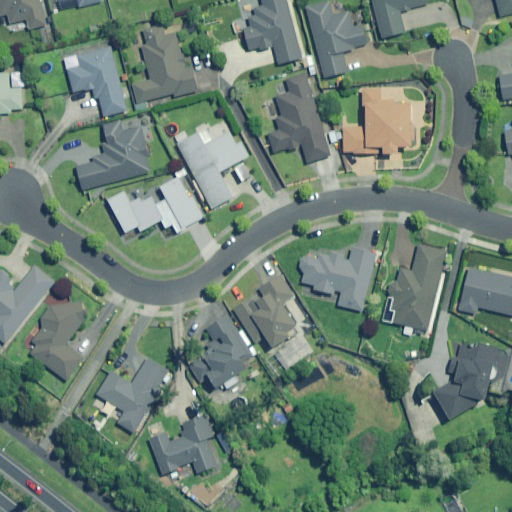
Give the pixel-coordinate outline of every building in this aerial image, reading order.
[(39,0),(0,0),(0,17),(7,15),(9,25),(26,21),(28,31),(46,26),(39,0)] [(104,2),(103,0),(57,0),(60,13),(104,2)] [(301,59),(285,0),(261,0),(264,7),(253,9),(255,17),(231,23),(234,34),(244,31),(250,53),(273,47),(278,65),(301,59)] [(399,12),(425,5),(429,4),(427,0),(371,0),(382,39),(404,33),(399,12)] [(511,13),(511,0),(495,0),(499,17),(511,13)] [(334,15),(331,2),(306,8),(324,79),(348,73),(342,51),(367,44),(362,24),(354,26),(350,11),(334,15)] [(149,39),(147,30),(139,31),(150,81),(132,85),(136,103),(174,95),(174,97),(199,92),(192,59),(182,61),(176,34),(149,39)] [(431,63),(429,44),(407,46),(409,65),(431,63)] [(126,111),(110,48),(77,56),(80,66),(67,70),(73,94),(96,88),(103,117),(126,111)] [(11,89),(10,74),(0,74),(0,114),(12,114),(11,110),(23,110),(23,89),(11,89)] [(330,156),(306,74),(286,80),(290,92),(276,97),(281,116),(276,117),(280,130),(268,134),(274,154),(301,145),(307,163),(330,156)] [(511,74),(500,76),(504,101),(511,99),(511,74)] [(381,102),(381,90),(363,90),(362,126),(343,125),(343,153),(366,154),(366,148),(383,148),(383,155),(398,155),(398,147),(414,148),(414,127),(421,128),(422,103),(381,102)] [(152,172),(140,124),(123,129),(121,121),(102,126),(107,143),(104,143),(106,154),(92,158),(94,163),(76,168),(83,191),(152,172)] [(236,145),(229,132),(204,145),(198,133),(177,144),(211,209),(233,199),(219,173),(248,158),(241,142),(236,145)] [(189,196),(178,177),(160,187),(168,201),(157,207),(150,195),(131,205),(123,192),(107,200),(125,234),(137,227),(140,232),(161,221),(166,229),(173,225),(177,233),(203,218),(191,195),(189,196)] [(446,252),(419,245),(413,271),(399,268),(396,282),(391,281),(388,295),(392,296),(385,321),(427,331),(446,252)] [(341,297),(338,306),(362,312),(376,255),(353,249),(349,261),(339,259),(340,253),(321,249),(318,259),(307,256),(300,260),(298,267),(302,273),(303,274),(301,284),(313,287),(312,290),(334,295),(335,293),(341,294),(341,297)] [(54,283),(35,267),(16,291),(7,284),(10,280),(0,271),(0,340),(5,344),(54,283)] [(511,277),(469,268),(460,311),(477,315),(478,308),(511,315),(511,277)] [(293,297),(279,274),(258,287),(262,294),(235,311),(255,344),(266,338),(272,349),(290,338),(287,333),(296,327),(282,304),(293,297)] [(69,343),(85,321),(88,320),(85,298),(53,304),(44,316),(45,325),(34,339),(39,343),(33,352),(70,380),(87,356),(69,343)] [(250,353),(227,316),(207,329),(214,341),(206,346),(212,355),(206,359),(213,371),(207,374),(216,389),(246,370),(240,360),(250,353)] [(449,375),(456,377),(454,381),(434,391),(449,421),(485,401),(488,392),(501,351),(467,341),(461,360),(454,358),(449,375)] [(168,371),(147,358),(132,383),(113,371),(98,396),(125,412),(118,424),(134,434),(161,390),(158,388),(168,371)] [(206,415),(185,424),(189,435),(183,437),(170,443),(165,431),(148,439),(162,475),(193,463),(198,475),(217,467),(206,440),(215,437),(206,415)]
